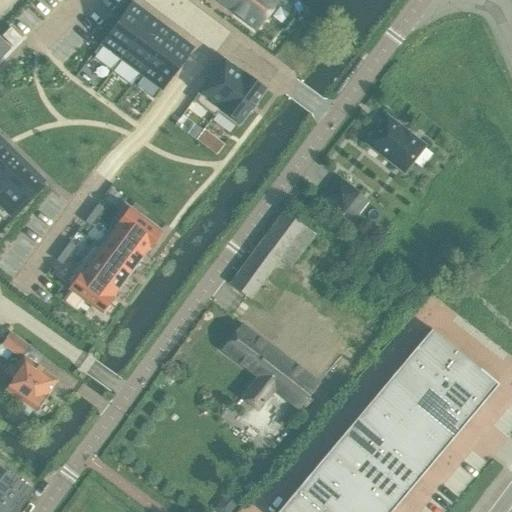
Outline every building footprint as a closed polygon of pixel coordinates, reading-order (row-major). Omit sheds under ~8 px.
[(230,0),(226,7),(254,28),(256,29),(277,0),(230,0)] [(131,3),(100,44),(120,59),(151,18),(131,3)] [(151,18),(120,59),(140,74),(170,32),(151,18)] [(9,28),(1,36),(12,47),(21,39),(9,28)] [(170,32),(140,74),(161,89),(191,48),(170,32)] [(0,40),(0,51),(4,55),(9,49),(0,40)] [(223,60),(198,93),(218,108),(243,75),(223,60)] [(243,75),(218,108),(239,124),(264,90),(243,75)] [(385,116),(365,143),(403,171),(423,145),(385,116)] [(4,150),(0,153),(0,187),(21,167),(4,150)] [(21,167),(0,187),(0,204),(9,214),(39,184),(21,167)] [(357,193),(338,178),(324,198),(343,212),(357,193)] [(98,203),(91,213),(97,218),(104,208),(98,203)] [(130,211),(115,231),(144,253),(159,233),(130,211)] [(288,268),(313,235),(283,212),(228,284),(249,300),(278,261),(288,268)] [(91,213),(83,222),(90,227),(97,218),(91,213)] [(115,231),(100,250),(130,272),(144,253),(115,231)] [(69,242),(62,251),(68,256),(75,246),(69,242)] [(100,250),(86,269),(116,291),(130,272),(100,250)] [(62,251),(55,261),(61,266),(68,256),(62,251)] [(86,269),(71,289),(101,311),(116,291),(86,269)] [(453,345),(426,324),(412,343),(439,364),(453,345)] [(316,384),(240,325),(220,351),(255,378),(239,398),(257,411),(272,391),(296,409),(316,384)] [(439,364),(412,343),(398,361),(425,382),(439,364)] [(480,395),(494,376),(453,345),(439,364),(480,395)] [(45,395),(54,383),(56,381),(22,356),(7,376),(11,379),(3,389),(35,412),(47,396),(45,395)] [(425,382),(398,361),(384,380),(411,400),(425,382)] [(425,382),(466,413),(480,395),(439,364),(425,382)] [(411,400),(384,380),(370,398),(397,419),(411,400)] [(411,400),(452,432),(466,413),(425,382),(411,400)] [(397,419),(370,398),(356,416),(383,437),(397,419)] [(397,419),(438,450),(452,432),(411,400),(397,419)] [(383,437),(356,416),(342,435),(369,455),(383,437)] [(383,437),(424,468),(438,450),(397,419),(383,437)] [(369,455),(342,435),(328,453),(355,474),(369,455)] [(369,455),(410,487),(424,468),(383,437),(369,455)] [(355,474),(328,453),(314,471),(341,492),(355,474)] [(355,474),(396,505),(410,487),(369,455),(355,474)] [(341,492),(314,471),(300,490),(327,510),(341,492)] [(0,506),(18,481),(5,472),(0,479),(0,506)] [(341,492),(367,511),(390,511),(396,505),(355,474),(341,492)] [(0,511),(14,511),(30,490),(18,481),(0,506),(0,511)] [(300,490),(283,511),(325,511),(327,510),(300,490)] [(327,510),(329,511),(367,511),(341,492),(327,510)]
